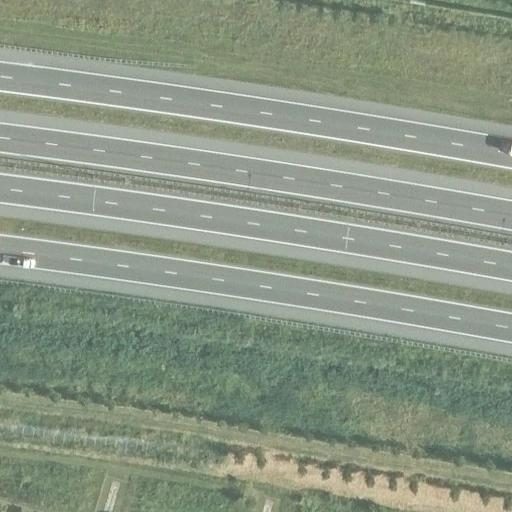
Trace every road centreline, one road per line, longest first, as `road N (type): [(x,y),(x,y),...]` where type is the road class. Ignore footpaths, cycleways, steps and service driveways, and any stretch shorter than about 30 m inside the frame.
road 1 (motorway): [(0,249),(511,330)]
road 2 (motorway): [(0,188),(511,267)]
road 3 (motorway): [(511,221),(0,143)]
road 4 (motorway): [(511,159),(0,82)]
